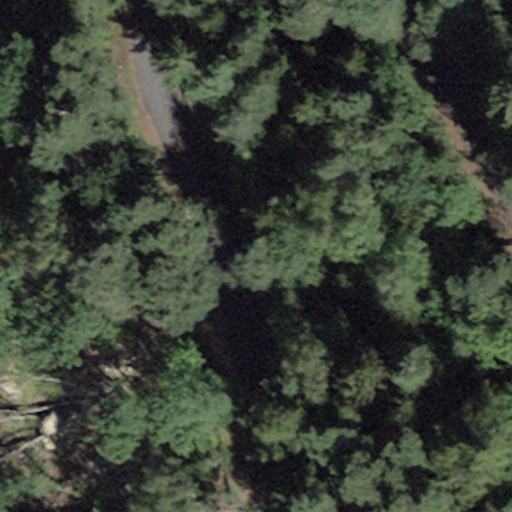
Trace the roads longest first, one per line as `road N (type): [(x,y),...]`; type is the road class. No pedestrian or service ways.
road 1 (unclassified): [(267,511),(248,295),(152,74),(149,0)]
road 2 (unclassified): [(406,0),(511,187)]
